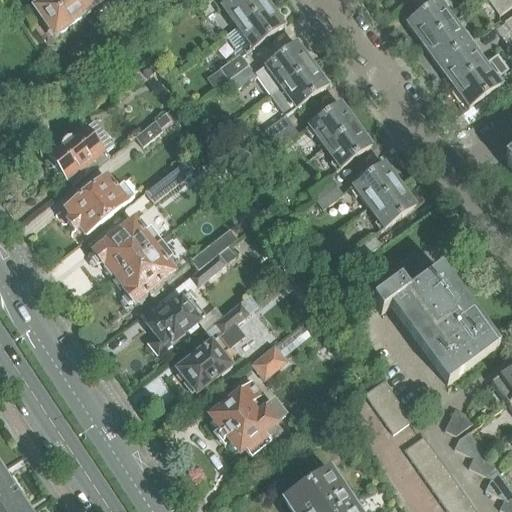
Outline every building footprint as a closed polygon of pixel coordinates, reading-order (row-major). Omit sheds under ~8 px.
[(47,0),(32,11),(32,12),(33,13),(33,14),(33,17),(34,19),(35,20),(37,22),(38,22),(39,24),(41,25),(51,39),(58,35),(59,35),(61,34),(62,33),(63,33),(64,32),(65,30),(89,14),(91,17),(95,15),(96,15),(98,15),(99,14),(100,13),(100,11),(100,10),(100,9),(99,7),(98,6),(97,6),(92,0),(47,0)] [(207,0),(218,15),(221,12),(236,32),(267,9),(260,0),(207,0)] [(426,14),(406,29),(422,50),(453,26),(443,13),(447,10),(441,2),(444,0),(420,0),(419,1),(412,6),(414,8),(419,4),(426,14)] [(483,0),(490,10),(503,0),(483,0)] [(498,20),(511,9),(511,0),(503,0),(490,10),(498,20)] [(283,30),(267,9),(236,32),(225,40),(234,52),(233,58),(235,61),(218,74),(227,85),(247,70),(241,62),(283,30)] [(511,37),(511,35),(511,19),(503,26),(511,37)] [(453,26),(422,50),(437,70),(471,45),(464,35),(461,37),(453,26)] [(471,45),(437,70),(452,91),(483,68),(473,54),(476,51),(471,45)] [(311,69),(295,48),(253,78),(247,70),(227,85),(235,96),(255,81),(269,100),(311,69)] [(158,63),(142,76),(147,82),(163,69),(158,63)] [(483,68),(452,91),(468,112),(503,86),(497,77),(493,80),(483,68)] [(327,91),(311,69),(269,100),(284,121),(264,136),(270,145),(291,130),(285,122),(327,91)] [(324,152),(355,129),(339,107),(304,133),(310,141),(314,139),(324,152)] [(161,135),(171,126),(165,120),(136,143),(144,152),(163,138),(161,135)] [(104,157),(114,148),(93,123),(72,141),(64,140),(59,145),(58,152),(47,162),(49,165),(53,174),(62,180),(70,191),(109,161),(104,157)] [(336,177),(371,151),(355,129),(324,152),(333,165),(330,168),(336,177)] [(278,155),(298,140),(291,130),(270,145),(278,155)] [(368,213),(400,190),(383,167),(348,193),(355,202),(358,200),(368,213)] [(154,208),(192,178),(185,168),(146,198),(154,208)] [(123,188),(115,194),(105,181),(91,193),(89,190),(77,199),(79,202),(66,212),(66,215),(72,223),(75,224),(77,227),(76,229),(83,238),(87,238),(100,228),(101,229),(113,220),(111,218),(133,201),(123,188)] [(335,190),(329,182),(329,181),(308,197),(315,205),(335,190)] [(343,200),(342,198),(335,190),(315,205),(322,215),(343,200)] [(380,236),(415,210),(400,190),(368,213),(377,225),(374,228),(380,236)] [(141,233),(140,234),(133,225),(119,236),(117,233),(104,243),(106,246),(92,256),(93,258),(91,262),(96,269),(101,267),(102,270),(103,269),(114,283),(159,246),(149,233),(144,237),(141,233)] [(229,234),(191,264),(199,275),(227,253),(237,245),(229,234)] [(359,265),(380,250),(372,240),(352,255),(359,265)] [(165,264),(170,260),(159,246),(114,283),(124,295),(123,296),(124,298),(122,302),(127,308),(132,308),(133,310),(147,299),(149,301),(161,291),(160,289),(174,278),(166,268),(167,267),(165,264)] [(199,275),(189,282),(196,292),(234,262),(227,253),(199,275)] [(296,289),(306,280),(296,267),(286,276),(296,289)] [(328,267),(316,275),(324,288),(336,280),(328,267)] [(405,269),(405,268),(391,278),(392,279),(392,278),(398,288),(372,307),(381,319),(391,312),(446,390),(498,352),(440,273),(419,288),(405,269)] [(181,303),(148,329),(158,342),(156,344),(154,345),(162,355),(199,327),(199,328),(205,336),(210,332),(220,323),(214,315),(205,322),(187,299),(181,303)] [(217,341),(178,374),(178,375),(185,385),(183,386),(183,387),(184,387),(191,397),(194,395),(195,397),(218,379),(219,380),(228,374),(227,372),(232,368),(224,358),(242,343),(234,332),(247,322),(260,312),(252,302),(239,312),(224,324),(222,325),(220,323),(210,332),(217,341)] [(281,365),(310,342),(302,332),(273,354),(272,353),(248,371),(261,388),(284,369),(281,365)] [(508,410),(511,406),(511,373),(492,389),(508,410)] [(372,410),(391,396),(384,387),(365,400),(372,410)] [(247,410),(259,400),(249,388),(239,396),(237,394),(232,398),(234,400),(212,418),(211,424),(219,434),(225,435),(229,440),(229,446),(237,456),(241,456),(244,454),(250,462),(279,439),(273,432),(284,423),(271,407),(255,420),(247,410)] [(379,420),(397,406),(391,396),(372,410),(379,420)] [(385,429),(404,415),(397,406),(379,420),(385,429)] [(411,425),(408,420),(404,415),(385,429),(392,439),(411,425)] [(470,429),(463,420),(455,415),(444,435),(455,440),(470,429)] [(473,464),(482,457),(468,438),(459,444),(454,454),(473,464)] [(412,466),(430,452),(423,443),(405,456),(412,466)] [(419,476),(437,462),(430,452),(412,466),(419,476)] [(496,475),(484,458),(482,457),(473,464),(468,473),(486,482),(496,475)] [(426,486),(444,472),(437,462),(419,476),(426,486)] [(433,495),(451,482),(444,472),(426,486),(433,495)] [(0,505),(14,496),(0,474),(0,505)] [(350,511),(327,477),(327,476),(284,505),(288,511),(350,511)] [(511,499),(511,496),(500,480),(490,487),(485,496),(504,505),(511,499)] [(440,505),(458,492),(451,482),(433,495),(440,505)] [(444,511),(451,511),(465,502),(458,492),(440,505),(444,511)] [(24,511),(14,496),(0,505),(0,511),(24,511)] [(511,511),(511,499),(504,505),(500,511),(511,511)] [(471,511),(472,511),(465,502),(451,511),(471,511)]
